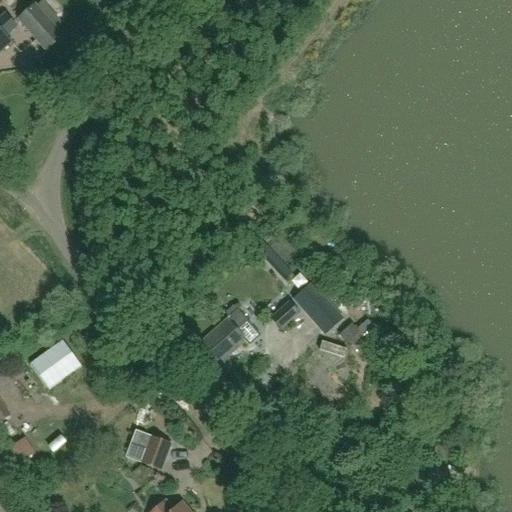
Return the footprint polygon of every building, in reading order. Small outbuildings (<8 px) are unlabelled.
[(40,0),(18,20),(37,41),(46,51),(62,38),(52,27),(59,21),(40,0)] [(4,37),(15,28),(5,16),(0,20),(0,51),(9,43),(4,37)] [(284,281),(291,274),(261,242),(254,249),(284,281)] [(311,283),(292,299),(324,335),(342,320),(311,283)] [(279,332),(301,315),(289,302),(269,319),(279,332)] [(260,337),(247,322),(237,311),(227,320),(227,321),(198,346),(217,368),(245,343),(249,347),(260,337)] [(360,343),(370,336),(362,324),(352,330),(360,343)] [(160,471),(170,446),(136,433),(127,459),(160,471)] [(18,466),(35,455),(25,439),(8,450),(18,466)] [(188,511),(182,504),(174,511),(166,502),(154,511),(188,511)]
